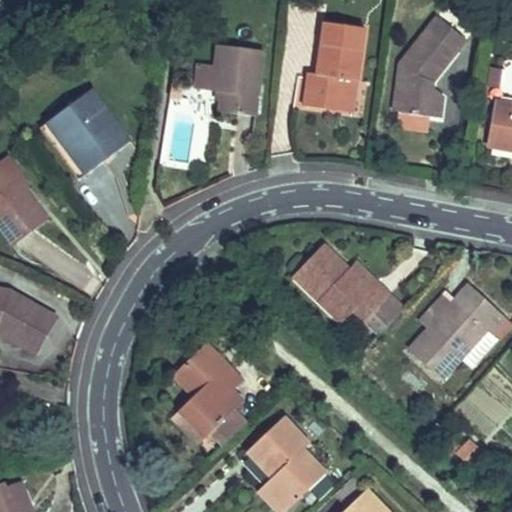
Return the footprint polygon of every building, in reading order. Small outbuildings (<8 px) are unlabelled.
[(444,98),(433,89),(434,82),(467,40),(438,16),(400,64),(393,112),(441,118),(444,98)] [(303,106),(345,112),(349,80),(358,81),(365,28),(324,22),(316,74),(308,73),(303,106)] [(256,116),(263,51),(217,45),(215,66),(198,64),(195,89),(217,91),(221,92),(220,100),(219,112),(256,116)] [(490,68),(488,86),(500,89),(503,70),(490,68)] [(349,80),(345,112),(353,114),(358,81),(349,80)] [(172,86),(170,98),(180,99),(182,87),(172,86)] [(92,89),(53,118),(78,153),(72,158),(85,175),(130,142),(92,89)] [(489,147),(511,150),(511,104),(497,102),(489,147)] [(78,153),(53,118),(40,128),(79,180),(85,175),(72,158),(78,153)] [(1,160),(23,189),(29,185),(6,157),(1,160)] [(0,161),(0,225),(15,245),(47,220),(23,189),(1,160),(0,161)] [(390,295),(379,283),(372,291),(349,269),(324,244),(292,277),(341,324),(354,312),(364,322),(390,295)] [(357,261),(349,269),(372,291),(379,283),(357,261)] [(461,305),(475,290),(469,285),(455,300),(461,305)] [(9,292),(0,290),(0,332),(37,354),(57,319),(9,292)] [(455,300),(453,303),(428,329),(409,350),(441,380),(461,359),(487,331),(492,336),(507,320),(475,290),(461,305),(455,300)] [(453,303),(455,300),(446,291),(419,320),(428,329),(453,303)] [(364,322),(379,336),(405,308),(390,295),(364,322)] [(487,331),(461,359),(472,369),(499,340),(500,341),(511,327),(511,324),(507,320),(492,336),(487,331)] [(194,397),(180,411),(205,437),(209,434),(235,408),(242,401),(231,390),(228,393),(223,388),(236,375),(206,344),(173,376),(194,397)] [(407,370),(400,381),(420,394),(427,383),(407,370)] [(228,393),(231,390),(241,380),(236,375),(223,388),(228,393)] [(235,408),(209,434),(222,448),(249,422),(235,408)] [(205,437),(180,411),(173,418),(198,444),(205,437)] [(285,416),(246,452),(271,479),(276,475),(280,480),(268,492),(286,511),(327,473),(305,449),(311,443),(285,416)] [(457,453),(463,448),(437,423),(431,429),(457,453)] [(470,441),(463,448),(457,453),(469,464),(481,452),(470,441)] [(271,479),(246,452),(242,456),(268,483),(271,479)] [(276,475),(271,479),(268,483),(257,492),(275,511),(285,511),(286,511),(268,492),(280,480),(276,475)] [(343,511),(387,511),(354,476),(334,495),(347,509),(343,511)] [(0,511),(31,511),(20,482),(6,487),(4,483),(0,484),(0,511)]
